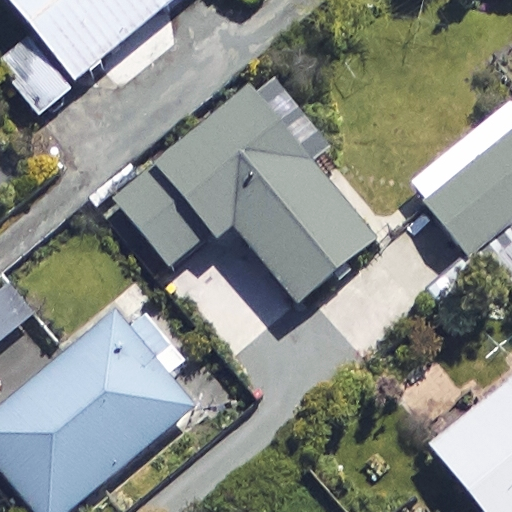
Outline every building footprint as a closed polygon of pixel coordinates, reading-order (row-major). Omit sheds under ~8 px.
[(177,0),(0,0),(0,1),(30,37),(0,62),(0,69),(39,116),(177,0)] [(372,245),(245,93),(111,205),(168,274),(225,227),(294,310),(372,245)] [(511,232),(511,120),(506,113),(403,191),(463,270),(511,232)] [(0,346),(31,319),(4,289),(0,292),(0,346)] [(176,369),(122,305),(0,408),(0,479),(27,511),(67,511),(185,413),(159,382),(176,369)] [(468,511),(511,511),(511,378),(420,452),(468,511)]
